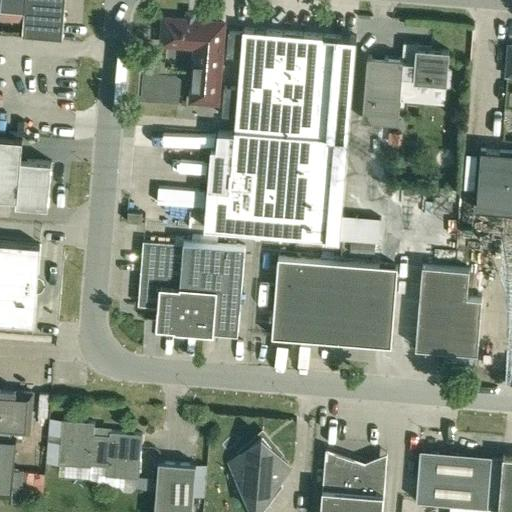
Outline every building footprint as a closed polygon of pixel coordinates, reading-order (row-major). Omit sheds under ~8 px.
[(1,0),(0,10),(24,12),(23,36),(62,39),(65,0),(1,0)] [(217,102),(220,66),(224,22),(164,17),(162,43),(196,46),(192,99),(217,102)] [(208,187),(204,228),(340,239),(357,37),(344,36),(266,29),(255,28),(243,28),(235,131),(218,129),(217,146),(211,146),(208,187)] [(229,31),(227,55),(238,56),(241,32),(229,31)] [(418,47),(419,42),(404,41),(403,57),(404,57),(401,90),(417,91),(418,79),(433,80),(433,84),(450,85),(451,68),(448,68),(449,49),(418,47)] [(398,121),(401,90),(404,57),(403,57),(368,54),(363,118),(398,121)] [(224,86),(222,114),(233,115),(235,87),(224,86)] [(389,131),(388,143),(402,144),(403,132),(389,131)] [(0,196),(17,198),(17,203),(49,206),(53,160),(22,158),(23,138),(0,136),(0,196)] [(511,210),(511,149),(481,147),(478,208),(511,210)] [(421,173),(421,182),(430,183),(431,174),(421,173)] [(143,211),(128,210),(127,220),(142,221),(143,211)] [(238,331),(245,244),(184,239),(183,242),(175,242),(144,239),(138,304),(158,305),(157,326),(175,327),(175,328),(215,332),(215,329),(238,331)] [(0,240),(0,280),(38,283),(41,243),(0,240)] [(423,263),(416,347),(478,352),(483,296),(468,295),(470,267),(469,267),(470,249),(423,245),(422,256),(443,257),(442,265),(423,263)] [(272,335),(332,340),(339,260),(279,255),(272,335)] [(398,265),(339,260),(332,340),(392,344),(398,265)] [(0,319),(34,323),(38,283),(0,280),(0,319)] [(29,432),(33,391),(0,388),(0,485),(13,487),(12,497),(24,498),(25,493),(43,494),(43,490),(44,482),(45,471),(25,469),(14,468),(17,431),(29,432)] [(63,418),(59,462),(91,465),(92,463),(108,464),(107,474),(139,477),(142,433),(110,430),(110,434),(94,433),(95,421),(63,418)] [(256,511),(290,467),(262,434),(230,462),(256,511)] [(382,511),(387,461),(368,460),(366,460),(327,446),(326,447),(320,511),(382,511)] [(492,454),(421,448),(416,500),(488,506),(492,454)] [(498,511),(511,511),(511,454),(503,454),(498,511)] [(192,511),(197,462),(159,459),(154,511),(192,511)]
